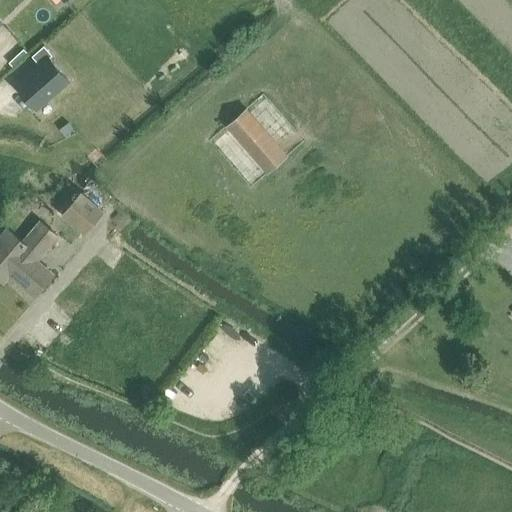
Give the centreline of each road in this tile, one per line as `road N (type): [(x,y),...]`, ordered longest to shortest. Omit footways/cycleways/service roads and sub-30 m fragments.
road 1 (unclassified): [(196,511),(0,408)]
road 2 (track): [(328,392),(204,511)]
